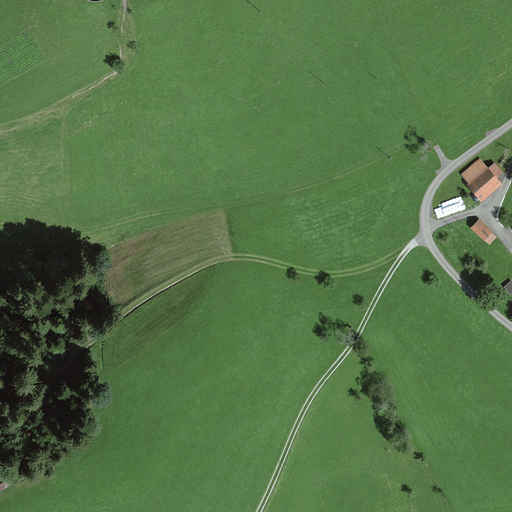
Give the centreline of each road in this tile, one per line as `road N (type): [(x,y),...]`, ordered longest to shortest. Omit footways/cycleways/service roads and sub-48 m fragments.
road 1 (track): [(0,225),(87,231),(280,195),(430,138)]
road 2 (track): [(258,511),(315,390),(354,341),(404,252),(426,233)]
road 3 (track): [(355,0),(397,60),(450,167)]
